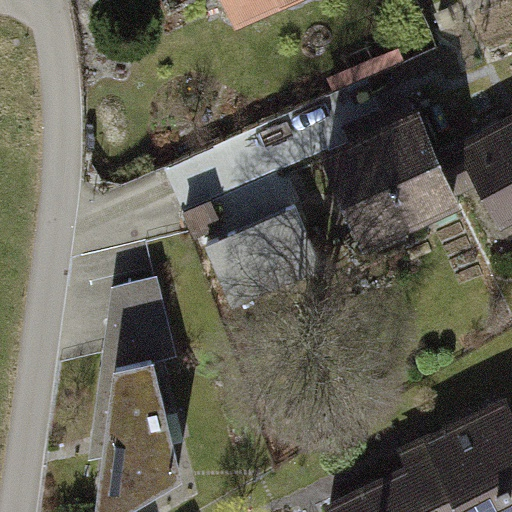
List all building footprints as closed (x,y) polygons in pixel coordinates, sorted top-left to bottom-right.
[(223,0),(228,12),(256,0),(223,0)] [(422,109),(318,150),(351,231),(454,189),(422,109)] [(511,115),(458,144),(497,218),(511,210),(511,115)] [(300,203),(209,240),(238,310),(329,273),(300,203)] [(160,275),(116,284),(87,511),(104,511),(176,471),(150,363),(184,351),(160,275)] [(352,511),(511,511),(511,401),(504,387),(333,476),(352,511)]
